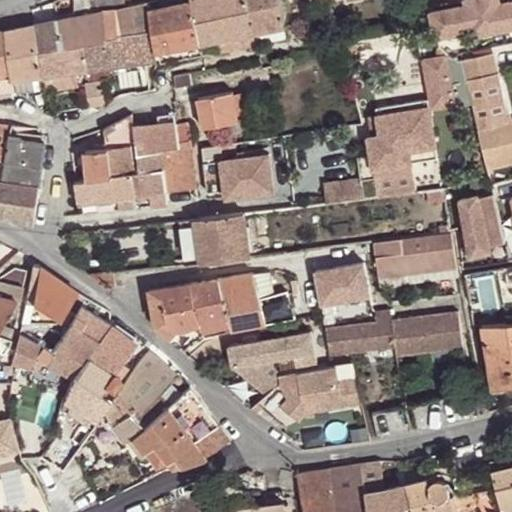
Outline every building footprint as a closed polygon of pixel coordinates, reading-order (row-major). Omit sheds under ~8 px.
[(79,11),(77,0),(74,0),(77,15),(57,19),(61,49),(84,45),(79,11)] [(86,0),(77,0),(79,11),(87,9),(86,0)] [(86,0),(87,9),(97,8),(94,0),(86,0)] [(193,0),(149,9),(156,53),(158,52),(180,48),(200,45),(193,0)] [(192,0),(193,0),(200,45),(202,56),(217,52),(215,41),(253,34),(246,0),(192,0)] [(246,0),(253,34),(285,28),(280,0),(246,0)] [(298,0),(302,18),(312,16),(309,0),(298,0)] [(467,0),(468,4),(473,30),(474,35),(504,29),(499,4),(497,0),(467,0)] [(511,1),(499,4),(504,29),(511,27),(511,1)] [(148,3),(103,11),(111,67),(157,61),(156,53),(149,9),(148,3)] [(432,12),(437,37),(473,30),(468,4),(432,12)] [(84,45),(88,70),(110,68),(111,67),(103,11),(100,11),(99,7),(97,8),(87,9),(79,11),(84,45)] [(61,49),(57,19),(33,24),(38,53),(61,49)] [(33,24),(6,30),(12,74),(13,81),(15,81),(41,77),(38,53),(33,24)] [(285,28),(253,34),(255,45),(287,39),(285,28)] [(6,30),(0,31),(0,76),(12,74),(6,30)] [(253,34),(215,41),(217,52),(255,45),(253,34)] [(61,49),(38,53),(41,77),(45,89),(48,89),(46,76),(77,72),(88,70),(84,45),(61,49)] [(182,59),(180,48),(158,52),(161,63),(182,59)] [(494,52),(463,59),(467,80),(494,74),(499,73),(494,52)] [(77,72),(46,76),(48,89),(48,90),(79,87),(77,72)] [(189,73),(174,75),(176,86),(191,84),(189,73)] [(13,81),(12,74),(0,76),(0,92),(14,90),(13,81)] [(496,83),(494,74),(467,80),(469,89),(496,83)] [(41,77),(15,81),(17,93),(43,89),(41,77)] [(89,107),(105,104),(102,81),(85,84),(89,107)] [(233,91),(199,98),(204,127),(239,121),(238,117),(234,95),(233,91)] [(243,93),(234,95),(238,117),(247,115),(243,93)] [(379,115),(430,106),(429,100),(378,108),(379,115)] [(415,150),(436,147),(430,106),(379,115),(382,135),(370,137),(378,196),(415,191),(411,161),(410,151),(415,150)] [(118,121),(104,128),(107,148),(86,151),(89,180),(132,173),(141,171),(138,152),(132,113),(118,121)] [(506,113),(477,120),(479,127),(508,120),(506,113)] [(511,119),(508,120),(479,127),(488,168),(511,162),(511,119)] [(177,124),(180,142),(190,140),(187,122),(177,124)] [(0,163),(5,162),(9,139),(10,129),(11,125),(0,123),(0,163)] [(10,129),(9,139),(45,144),(46,142),(46,138),(43,136),(40,134),(10,129)] [(179,144),(177,129),(142,134),(145,149),(179,144)] [(307,131),(294,133),(296,149),(310,147),(307,131)] [(45,144),(9,139),(5,162),(0,163),(0,179),(39,185),(45,144)] [(166,167),(168,192),(197,187),(190,140),(180,142),(181,145),(138,152),(141,171),(166,167)] [(221,145),(203,147),(209,192),(226,189),(227,197),(259,192),(259,188),(274,185),(269,153),(223,160),(221,145)] [(511,162),(488,168),(490,175),(511,169),(511,162)] [(170,204),(168,192),(166,167),(141,171),(132,173),(135,196),(152,194),(154,206),(170,204)] [(137,208),(135,196),(132,173),(89,180),(76,183),(79,204),(117,198),(119,210),(137,208)] [(0,199),(36,204),(39,185),(0,179),(0,199)] [(324,183),(326,202),(362,197),(360,180),(324,183)] [(495,191),(454,196),(461,252),(502,247),(495,191)] [(0,218),(34,224),(36,204),(0,199),(0,218)] [(184,251),(185,265),(188,264),(216,261),(250,257),(244,212),(201,217),(194,219),(198,249),(184,251)] [(198,249),(194,219),(180,221),(184,251),(198,249)] [(456,268),(451,232),(375,241),(379,277),(456,268)] [(313,272),(320,304),(330,302),(349,298),(354,297),(352,285),(366,282),(363,262),(313,272)] [(78,292),(41,265),(32,264),(30,278),(38,280),(37,288),(29,286),(26,302),(34,304),(61,321),(78,292)] [(0,335),(11,337),(13,326),(2,324),(16,299),(20,299),(26,271),(14,268),(0,277),(0,335)] [(458,275),(456,268),(379,277),(380,286),(458,276),(458,275)] [(269,271),(254,273),(260,297),(274,294),(269,271)] [(254,273),(220,278),(226,305),(260,297),(254,273)] [(112,284),(111,274),(97,276),(105,288),(112,284)] [(29,286),(37,288),(38,280),(30,278),(29,286)] [(226,305),(220,278),(192,283),(204,337),(216,334),(215,328),(230,324),(226,305)] [(204,337),(192,283),(149,290),(156,328),(180,349),(189,336),(194,340),(204,337)] [(260,297),(226,305),(230,324),(232,330),(295,318),(288,293),(287,290),(274,294),(260,297)] [(349,298),(330,302),(331,309),(332,314),(351,310),(351,307),(349,298)] [(330,302),(320,304),(321,311),(324,328),(334,327),(332,314),(331,309),(330,302)] [(458,310),(392,318),(390,309),(375,311),(376,321),(334,327),(324,328),(329,354),(395,345),(396,354),(462,346),(458,310)] [(89,355),(111,324),(90,311),(85,320),(77,315),(71,324),(53,351),(44,345),(37,358),(72,378),(89,355)] [(496,364),(501,389),(511,386),(511,322),(484,325),(491,365),(496,364)] [(136,342),(111,324),(89,355),(114,372),(136,342)] [(232,330),(230,324),(215,328),(216,334),(232,330)] [(270,359),(280,373),(297,370),(298,372),(318,368),(311,331),(267,340),(270,359)] [(233,367),(266,394),(274,388),(281,381),(280,373),(270,359),(267,340),(229,347),(233,367)] [(126,380),(116,393),(151,421),(168,406),(164,402),(168,398),(162,394),(178,376),(159,358),(148,351),(126,380)] [(114,372),(89,355),(72,378),(99,394),(105,385),(113,391),(122,378),(114,372)] [(495,389),(501,389),(496,364),(491,365),(495,389)] [(299,420),(306,412),(361,402),(355,377),(340,380),(337,365),(331,366),(318,368),(298,372),(299,383),(302,396),(288,398),(281,406),(299,420)] [(299,383),(288,398),(302,396),(299,383)] [(229,440),(190,386),(172,402),(168,406),(151,421),(116,393),(112,398),(104,410),(113,426),(119,421),(141,452),(143,450),(154,466),(164,459),(170,466),(202,458),(229,440)] [(413,415),(472,402),(470,391),(410,404),(413,415)] [(262,406),(258,402),(251,408),(257,412),(262,406)] [(374,424),(407,416),(405,405),(372,413),(374,424)] [(0,451),(19,447),(10,415),(0,417),(0,451)] [(380,460),(329,468),(336,511),(368,511),(369,511),(366,493),(384,491),(380,460)] [(464,478),(493,471),(493,469),(490,460),(461,466),(464,478)] [(511,511),(511,464),(493,469),(502,511),(511,511)] [(20,467),(1,473),(10,504),(29,498),(20,467)] [(336,511),(329,468),(297,473),(303,511),(336,511)] [(406,484),(413,511),(459,511),(459,509),(456,496),(447,497),(449,495),(450,492),(450,490),(449,487),(448,485),(447,482),(444,481),(442,480),(439,480),(436,480),(434,481),(432,482),(430,485),(428,478),(406,484)] [(385,508),(384,491),(366,493),(369,511),(385,508)] [(285,511),(284,503),(230,510),(229,511),(285,511)]
